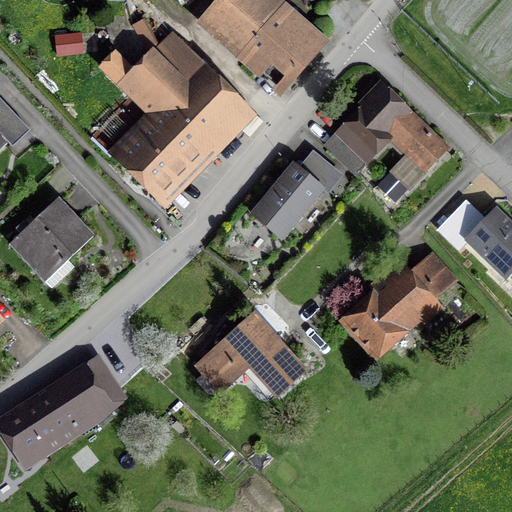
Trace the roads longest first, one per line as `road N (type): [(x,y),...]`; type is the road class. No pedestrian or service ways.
road 1 (unclassified): [(164,262),(357,38)]
road 2 (residential): [(0,83),(164,262)]
road 3 (unclassified): [(0,404),(164,262)]
road 4 (residential): [(357,38),(511,183)]
